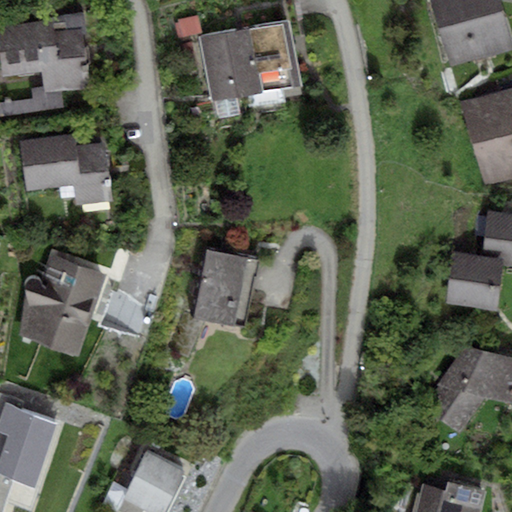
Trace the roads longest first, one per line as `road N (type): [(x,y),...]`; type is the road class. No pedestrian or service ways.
road 1 (residential): [(326,440),(361,291),(367,221),(366,155),(337,0)]
road 2 (residential): [(134,0),(161,202),(152,261)]
road 3 (tertiary): [(326,440),(296,430),(257,444),(218,511)]
